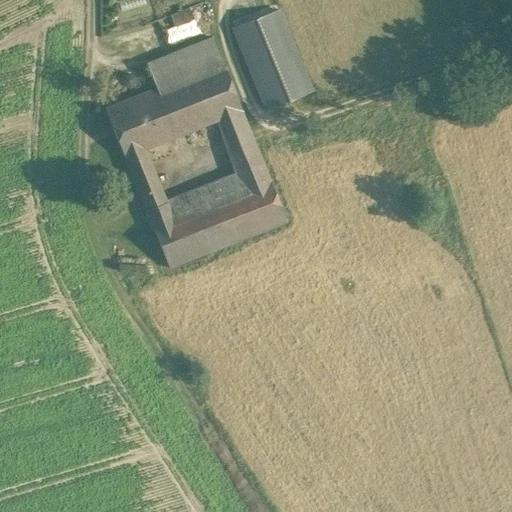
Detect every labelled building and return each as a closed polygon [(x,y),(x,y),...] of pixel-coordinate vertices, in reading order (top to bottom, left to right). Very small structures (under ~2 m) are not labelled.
[(188,6),(159,16),(169,43),(198,32),(188,6)] [(310,90),(277,10),(234,28),(266,108),(310,90)] [(211,37),(146,63),(156,87),(159,86),(221,62),(211,37)] [(221,62),(159,86),(178,135),(217,119),(241,110),(221,62)] [(156,87),(105,107),(125,156),(144,148),(178,135),(159,86),(156,87)] [(241,110),(217,119),(229,153),(255,144),(241,110)] [(255,144),(229,153),(236,173),(241,184),(242,195),(271,183),(255,144)] [(144,148),(125,156),(150,221),(170,212),(165,201),(144,148)] [(170,212),(241,184),(236,173),(165,201),(170,212)] [(242,195),(241,184),(170,212),(150,221),(169,268),(286,221),(271,183),(242,195)]
